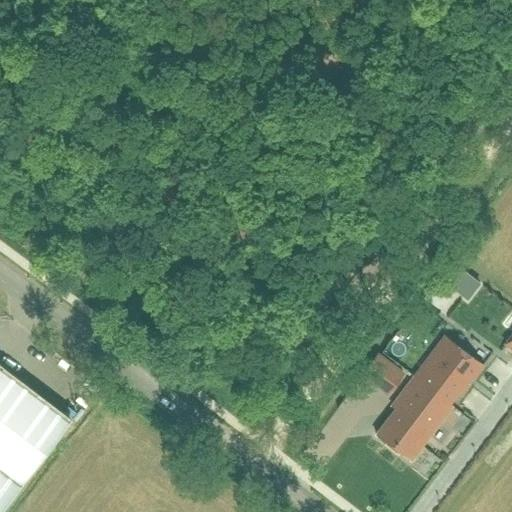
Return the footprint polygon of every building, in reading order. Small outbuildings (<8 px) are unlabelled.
[(425,306),(435,314),(451,297),(441,289),(425,306)] [(442,335),(412,375),(447,402),(455,391),(459,393),(467,381),(465,380),(468,376),(470,377),(481,363),(442,335)] [(402,374),(377,355),(361,375),(387,395),(402,374)] [(0,506),(69,417),(0,364),(0,506)] [(409,460),(450,405),(447,402),(412,375),(389,404),(393,407),(373,434),(409,460)]
